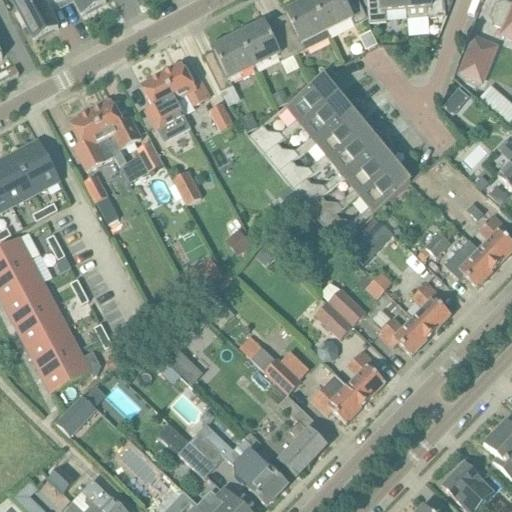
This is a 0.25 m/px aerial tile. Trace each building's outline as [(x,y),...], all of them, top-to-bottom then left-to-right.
[(59,4),(56,0),(15,0),(11,2),(18,14),(15,16),(22,29),(25,28),(33,43),(58,30),(47,10),(59,4)] [(56,0),(59,4),(67,0),(71,0),(73,4),(81,18),(106,5),(103,0),(56,0)] [(313,0),(311,1),(327,33),(351,21),(355,28),(367,21),(356,0),(313,0)] [(406,12),(404,0),(366,0),(368,25),(386,24),(385,14),(406,12)] [(404,0),(406,12),(407,22),(446,19),(443,0),(404,0)] [(278,27),(294,58),(330,40),(327,33),(311,1),(285,14),(289,21),(278,27)] [(511,7),(504,4),(496,7),(491,18),(494,27),(504,31),(503,33),(511,37),(511,7)] [(264,25),(238,37),(254,69),(279,57),(282,64),(294,58),(278,27),(267,32),(264,25)] [(370,35),(361,39),(366,50),(375,46),(370,35)] [(254,69),(238,37),(213,50),(216,58),(205,64),(220,95),(233,88),(230,82),(254,69)] [(496,54),(474,45),(460,80),(482,89),(496,54)] [(182,67),(161,78),(175,103),(186,98),(192,109),(209,100),(200,84),(193,88),(182,67)] [(264,158),(337,98),(327,87),(336,79),(332,73),(328,75),(249,140),(264,158)] [(161,78),(141,89),(152,109),(145,113),(156,134),(162,131),(168,142),(190,131),(175,103),(161,78)] [(283,92),(272,98),(278,110),(289,104),(283,92)] [(360,108),(355,102),(346,109),(337,98),(264,158),(279,175),(360,108)] [(460,109),(451,102),(444,110),(452,118),(460,109)] [(89,111),(91,115),(114,160),(119,169),(127,165),(120,153),(141,142),(129,120),(122,124),(111,104),(101,110),(99,105),(89,111)] [(222,107),(209,114),(221,135),(233,129),(222,107)] [(365,114),(360,108),(279,175),(293,193),(366,133),(356,122),(365,114)] [(114,160),(91,115),(71,126),(81,146),(74,150),(87,174),(114,160)] [(252,116),(240,122),(247,136),(257,131),(259,130),(258,129),(252,116)] [(389,143),(384,137),(375,145),(366,133),(293,193),(308,210),(389,143)] [(308,210),(323,228),(395,168),(385,157),(394,149),(389,143),(308,210)] [(14,157),(35,197),(59,184),(38,144),(14,157)] [(151,145),(136,152),(149,175),(163,168),(151,145)] [(511,148),(509,145),(500,154),(511,164),(511,165),(498,180),(511,193),(511,148)] [(0,163),(0,186),(12,209),(35,197),(14,157),(0,163)] [(417,169),(404,180),(395,168),(323,228),(338,246),(409,187),(423,175),(417,169)] [(173,182),(187,208),(201,201),(187,175),(173,182)] [(96,178),(83,185),(94,206),(107,200),(96,178)] [(0,186),(0,215),(12,209),(0,186)] [(47,219),(57,213),(53,206),(43,212),(47,219)] [(466,213),(476,223),(483,216),(472,207),(466,213)] [(32,218),(36,225),(47,219),(43,212),(32,218)] [(372,218),(343,249),(362,268),(393,237),(384,228),(383,229),(372,218)] [(484,247),(478,253),(496,271),(511,254),(511,246),(502,237),(507,232),(492,218),(474,237),(484,247)] [(0,234),(0,243),(0,244),(11,238),(7,231),(0,234)] [(245,236),(212,254),(219,269),(253,251),(245,236)] [(439,236),(425,251),(435,261),(449,246),(439,236)] [(53,238),(46,242),(52,252),(59,249),(53,238)] [(0,250),(0,280),(31,264),(19,241),(0,250)] [(458,254),(443,269),(458,283),(463,278),(476,291),(496,271),(478,253),(468,244),(458,254)] [(58,263),(65,259),(59,249),(52,252),(58,263)] [(266,249),(255,260),(262,267),(273,256),(266,249)] [(183,278),(193,295),(221,279),(211,262),(183,278)] [(0,280),(0,301),(3,307),(43,286),(31,264),(0,280)] [(381,277),(374,284),(385,294),(392,287),(381,277)] [(70,287),(76,297),(83,293),(77,283),(70,287)] [(175,283),(165,289),(172,301),(160,308),(168,320),(190,306),(175,283)] [(377,302),(385,294),(374,284),(367,291),(377,302)] [(43,286),(3,307),(15,329),(55,308),(43,286)] [(413,322),(431,339),(450,318),(437,305),(442,300),(427,286),(413,301),(423,311),(413,322)] [(354,328),(366,316),(341,292),(329,304),(354,328)] [(83,293),(76,297),(81,308),(88,304),(83,293)] [(352,330),(327,306),(315,318),(340,342),(352,330)] [(15,329),(26,352),(66,330),(55,308),(15,329)] [(431,339),(413,322),(403,332),(393,322),(378,337),(393,351),(398,346),(411,359),(431,339)] [(94,331),(99,342),(106,338),(101,327),(94,331)] [(66,330),(26,352),(38,374),(78,353),(66,330)] [(112,348),(106,338),(99,342),(105,352),(112,349),(112,348)] [(156,354),(174,371),(185,359),(167,342),(156,354)] [(146,349),(140,356),(169,384),(173,388),(179,381),(160,363),(146,349)] [(252,363),(251,363),(264,376),(265,375),(276,364),(263,351),(252,363)] [(78,353),(38,374),(51,397),(91,376),(94,382),(97,380),(100,371),(92,355),(82,361),(78,353)] [(357,379),(348,389),(365,406),(385,386),(371,373),(376,368),(361,354),(347,369),(357,379)] [(276,364),(265,375),(264,376),(287,398),(300,385),(277,363),(276,364)] [(365,406),(348,389),(336,378),(311,403),(327,419),(332,414),(345,427),(365,406)] [(83,399),(56,427),(69,440),(96,412),(83,399)] [(315,426),(287,399),(278,408),(297,425),(289,434),(299,443),(279,464),(295,479),(325,448),(308,432),(315,426)] [(511,429),(505,423),(483,446),(497,459),(493,464),(511,481),(511,429)] [(188,446),(214,471),(225,459),(199,434),(188,446)] [(127,440),(114,454),(150,488),(163,474),(127,440)] [(255,458),(258,455),(244,441),(238,448),(247,457),(235,470),(235,479),(266,509),(287,488),(269,470),(268,471),(255,458)] [(214,471),(188,446),(178,457),(204,482),(214,471)] [(464,466),(442,490),(465,511),(479,496),(487,504),(495,496),(487,488),(464,466)] [(64,495),(74,485),(59,470),(49,481),(64,495)] [(9,499),(22,511),(42,511),(30,500),(37,492),(27,482),(9,499)] [(122,511),(92,483),(81,495),(86,500),(85,506),(88,510),(86,511),(122,511)] [(212,496),(199,510),(201,511),(246,511),(233,500),(224,492),(216,500),(212,496)] [(509,511),(499,501),(488,511),(509,511)]
